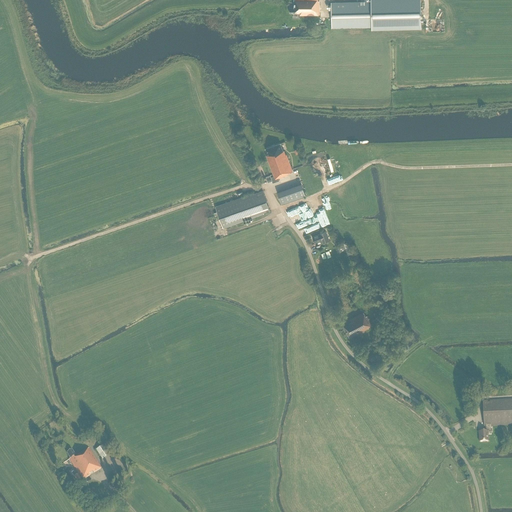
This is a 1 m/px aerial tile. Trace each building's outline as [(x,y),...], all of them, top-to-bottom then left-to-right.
[(318,1),(317,0),(294,0),(294,8),(290,8),(290,13),(300,13),(300,15),(319,15),(319,1),(318,1)] [(332,28),(371,27),(371,29),(421,28),(420,0),(371,0),(371,1),(331,2),(332,28)] [(283,151),(280,143),(265,148),(268,155),(266,155),(271,168),(274,177),(271,177),(270,175),(266,177),(268,182),(272,181),(273,183),(279,181),(278,178),(288,174),(287,173),(293,171),(286,154),(285,155),(284,150),(283,151)] [(340,161),(330,164),(332,172),(342,170),(340,161)] [(297,188),(292,190),(296,201),(301,199),(297,188)] [(218,214),(223,227),(270,210),(263,190),(216,207),(217,211),(214,213),(215,216),(218,214)] [(329,240),(326,231),(319,233),(320,234),(312,237),(315,242),(322,240),(323,242),(329,240)] [(343,248),(342,245),(340,245),(336,246),(338,253),(343,251),(342,251),(345,250),(344,248),(343,248),(342,248),(342,249),(341,248),(343,248)] [(326,250),(319,252),(321,259),(328,257),(326,250)] [(351,261),(347,251),(338,254),(340,259),(347,256),(347,258),(340,260),(342,264),(351,261)] [(366,316),(363,312),(342,324),(349,338),(372,326),(367,316),(366,316)] [(491,431),(491,426),(511,424),(511,399),(483,401),(484,426),(486,426),(486,432),(479,432),(480,442),(489,442),(488,431),(491,431)] [(102,459),(109,455),(103,446),(96,450),(102,459)] [(101,467),(89,448),(76,456),(72,449),(67,452),(71,458),(69,459),(79,475),(75,477),(78,482),(82,480),(96,471),(95,470),(101,467)]
